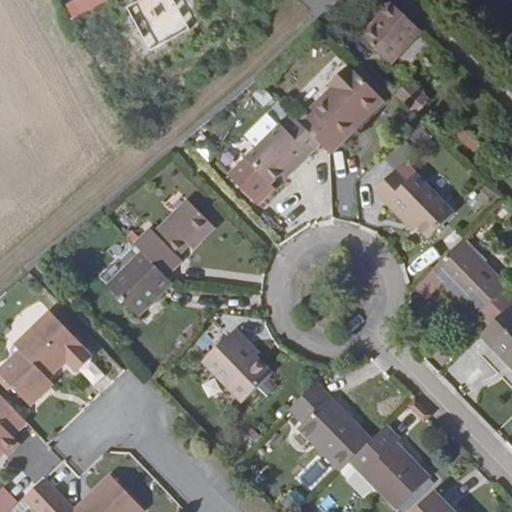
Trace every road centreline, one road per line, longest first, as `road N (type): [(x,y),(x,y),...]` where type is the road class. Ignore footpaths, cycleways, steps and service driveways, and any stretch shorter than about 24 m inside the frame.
road 1 (residential): [(373,343),(395,299),(387,266),(348,237),(299,246),(274,284),(281,327),(316,354),(360,351)]
road 2 (residential): [(511,480),(373,343)]
road 3 (residential): [(207,511),(108,409),(70,444)]
